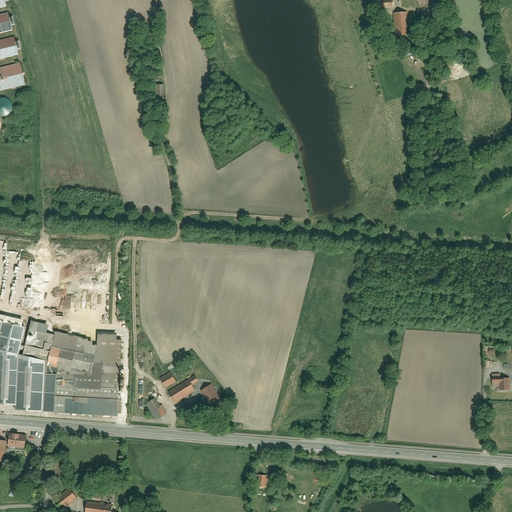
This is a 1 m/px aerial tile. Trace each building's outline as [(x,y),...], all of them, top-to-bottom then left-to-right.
[(0,0),(0,31),(12,29),(7,11),(0,12),(0,6),(6,5),(4,0),(0,0)] [(416,0),(421,10),(441,0),(416,0)] [(409,15),(395,15),(395,36),(409,36),(409,15)] [(0,89),(25,83),(19,61),(0,65),(0,56),(18,53),(13,33),(0,36),(0,89)] [(165,85),(157,85),(157,105),(166,105),(165,85)] [(457,85),(443,86),(445,99),(459,97),(457,85)] [(26,327),(0,322),(0,405),(16,406),(15,412),(119,417),(120,394),(125,394),(126,377),(120,376),(122,342),(117,341),(118,335),(98,334),(99,348),(93,346),(93,342),(88,341),(88,337),(57,331),(55,336),(47,334),(49,326),(32,323),(26,348),(21,347),(26,327)] [(500,363),(500,369),(511,369),(511,361),(505,361),(505,363),(500,363)] [(159,379),(165,389),(177,383),(171,372),(159,379)] [(492,375),(492,388),(500,388),(500,392),(511,392),(510,375),(492,375)] [(168,393),(175,405),(198,392),(191,380),(168,393)] [(214,386),(203,392),(210,405),(221,398),(214,386)] [(156,399),(145,405),(155,422),(166,415),(156,399)] [(27,439),(20,438),(20,433),(14,433),(13,438),(10,437),(10,448),(26,449),(27,439)] [(69,488),(54,499),(61,510),(77,499),(69,488)] [(87,500),(86,511),(116,511),(117,502),(87,500)]
